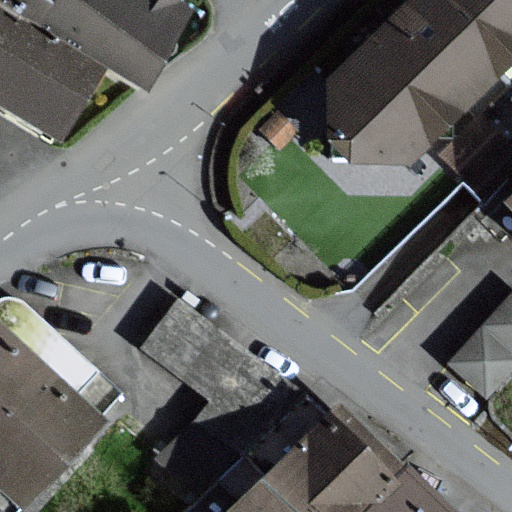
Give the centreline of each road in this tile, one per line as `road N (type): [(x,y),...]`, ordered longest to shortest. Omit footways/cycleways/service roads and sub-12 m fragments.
road 1 (residential): [(99,164),(313,343),(511,492)]
road 2 (residential): [(297,0),(99,164)]
road 3 (residential): [(0,244),(99,164)]
